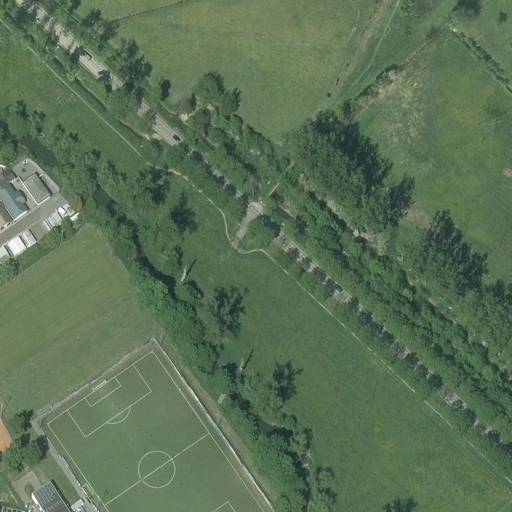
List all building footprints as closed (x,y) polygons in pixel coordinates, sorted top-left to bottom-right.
[(0,182),(12,175),(9,170),(0,175),(0,182)] [(15,180),(12,175),(0,182),(0,189),(1,190),(15,180)] [(23,191),(35,208),(50,198),(35,176),(23,184),(26,189),(23,191)] [(0,193),(0,200),(14,222),(27,213),(22,206),(25,205),(17,194),(15,195),(9,187),(0,193)] [(0,231),(12,223),(0,206),(0,231)] [(48,232),(57,226),(51,218),(43,224),(48,232)] [(35,244),(34,242),(28,234),(24,237),(30,247),(35,244)] [(26,250),(23,246),(18,238),(7,245),(15,257),(26,250)] [(10,259),(8,257),(3,249),(0,250),(0,263),(1,265),(10,259)] [(40,511),(66,511),(49,486),(31,498),(40,511)]
